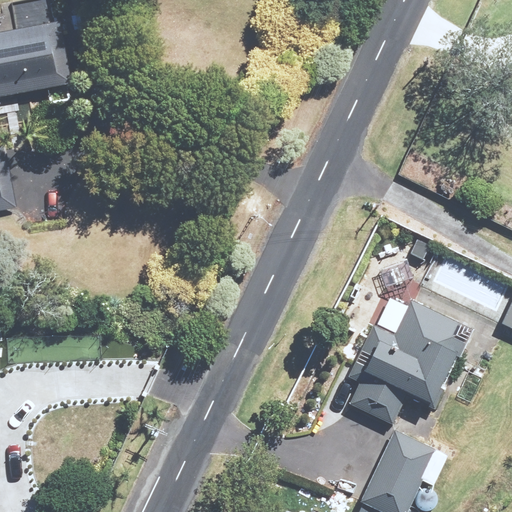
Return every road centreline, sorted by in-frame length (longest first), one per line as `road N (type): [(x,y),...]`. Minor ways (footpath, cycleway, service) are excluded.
road 1 (residential): [(403,0),(166,511)]
road 2 (unknown): [(326,165),(511,254)]
